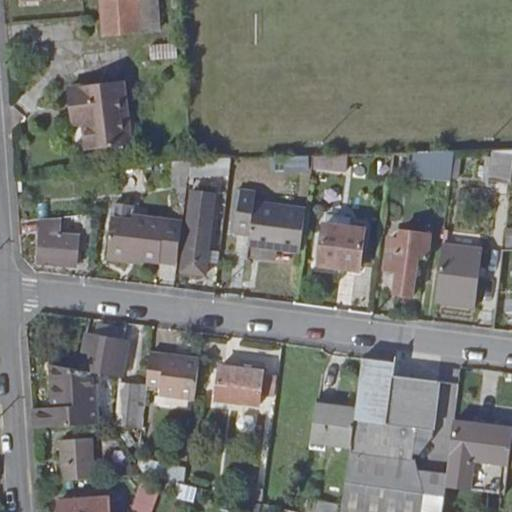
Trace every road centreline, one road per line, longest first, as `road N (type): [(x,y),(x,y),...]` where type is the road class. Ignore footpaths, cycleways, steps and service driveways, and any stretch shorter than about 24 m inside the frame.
road 1 (residential): [(511,350),(2,289)]
road 2 (residential): [(2,289),(18,511)]
